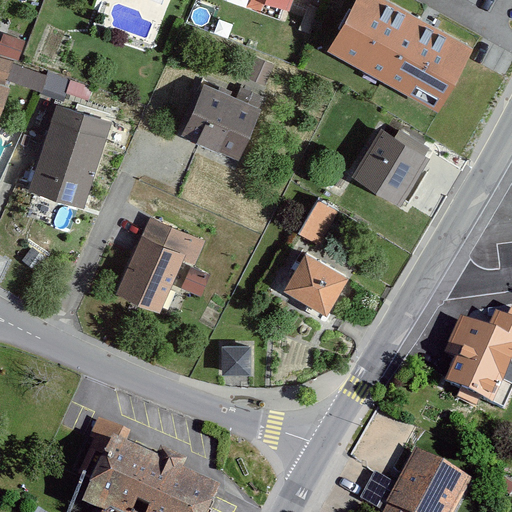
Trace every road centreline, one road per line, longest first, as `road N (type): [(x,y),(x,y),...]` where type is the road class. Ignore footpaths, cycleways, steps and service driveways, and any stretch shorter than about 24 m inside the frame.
road 1 (residential): [(323,447),(0,316)]
road 2 (tertiary): [(408,301),(511,127)]
road 3 (tertiary): [(323,447),(408,301)]
